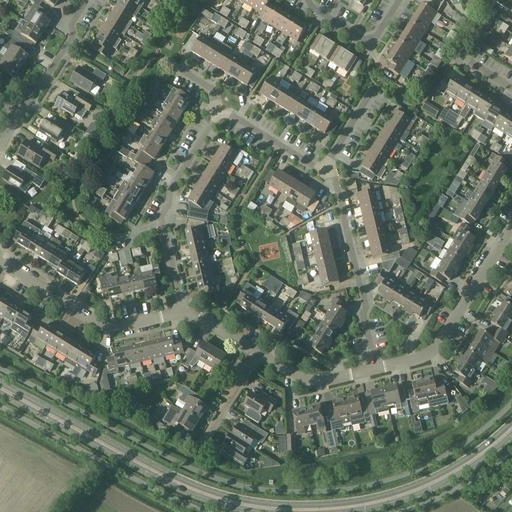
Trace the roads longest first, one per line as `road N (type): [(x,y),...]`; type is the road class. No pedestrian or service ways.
road 1 (secondary): [(511,422),(451,467),(396,492),(290,506),(198,487),(0,383)]
road 2 (secondary): [(0,393),(172,485),(261,511)]
road 3 (residential): [(183,311),(159,217),(218,107)]
road 4 (residential): [(0,258),(114,328),(183,311)]
road 5 (residential): [(377,369),(436,346),(511,227)]
road 6 (residential): [(377,369),(332,175)]
road 7 (secondary): [(343,511),(415,495),(511,435)]
road 8 (residential): [(17,111),(74,34),(71,23),(86,0)]
road 9 (residential): [(332,175),(218,107)]
road 10 (residential): [(256,350),(307,381),(377,369)]
road 11 (residential): [(308,0),(364,38),(377,35),(399,0)]
